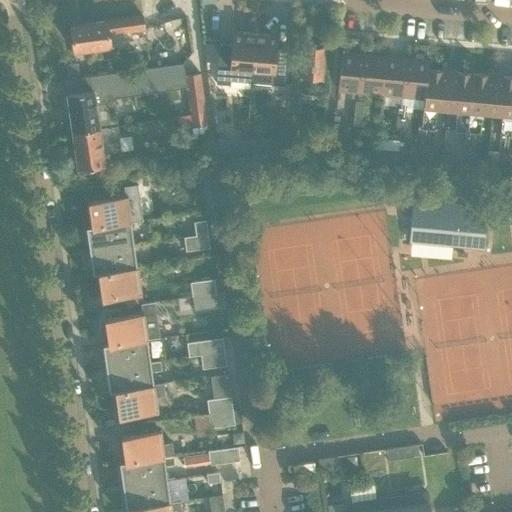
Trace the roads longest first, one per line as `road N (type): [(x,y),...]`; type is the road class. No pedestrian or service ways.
road 1 (residential): [(88,511),(13,0)]
road 2 (residential): [(511,13),(374,0)]
